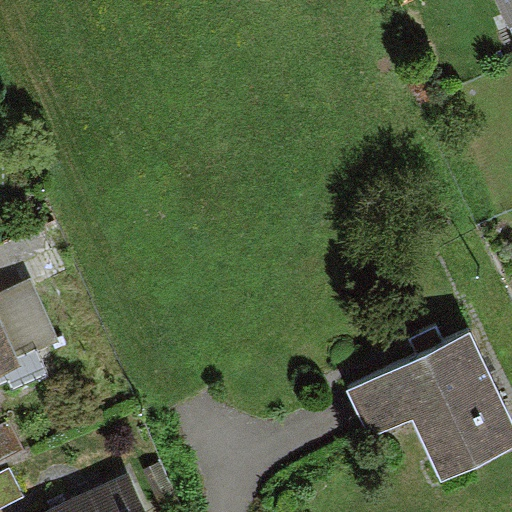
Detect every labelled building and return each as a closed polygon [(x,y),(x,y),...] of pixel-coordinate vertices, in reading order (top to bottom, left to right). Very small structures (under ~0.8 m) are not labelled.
[(511,0),(500,0),(509,20),(511,19),(511,0)] [(31,272),(0,286),(0,303),(21,350),(40,342),(58,334),(31,272)] [(0,379),(11,374),(14,382),(51,365),(40,342),(21,350),(0,303),(0,379)] [(511,405),(470,320),(348,380),(372,429),(413,409),(444,471),(511,437),(511,405)] [(10,418),(0,422),(0,460),(25,447),(10,418)] [(0,470),(0,507),(25,494),(10,465),(0,470)] [(150,511),(129,466),(30,511),(150,511)]
